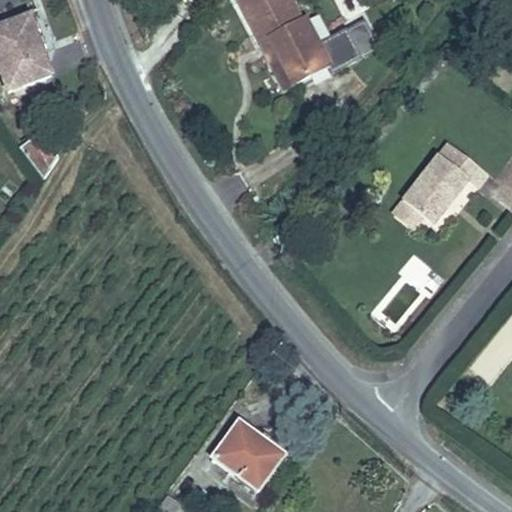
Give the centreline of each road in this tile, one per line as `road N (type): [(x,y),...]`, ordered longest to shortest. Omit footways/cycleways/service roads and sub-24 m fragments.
road 1 (tertiary): [(381,420),(292,329),(198,203),(145,119),(97,0)]
road 2 (residential): [(511,260),(381,420)]
road 3 (tertiary): [(494,511),(381,420)]
